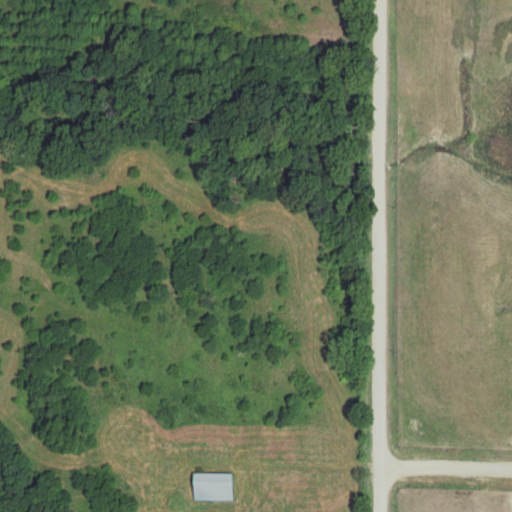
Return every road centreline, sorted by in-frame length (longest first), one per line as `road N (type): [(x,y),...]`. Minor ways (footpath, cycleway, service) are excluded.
road 1 (residential): [(382,466),(379,0)]
road 2 (residential): [(511,468),(382,466)]
